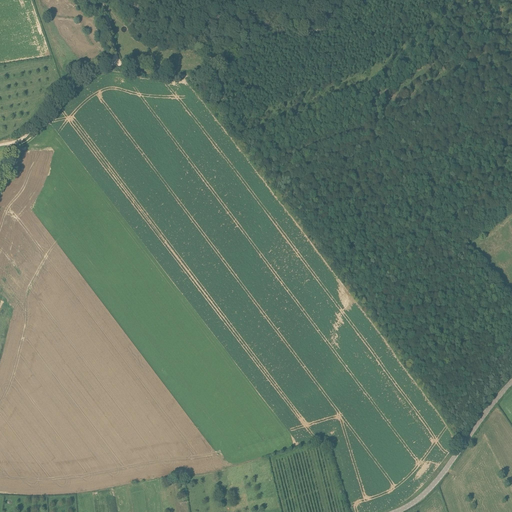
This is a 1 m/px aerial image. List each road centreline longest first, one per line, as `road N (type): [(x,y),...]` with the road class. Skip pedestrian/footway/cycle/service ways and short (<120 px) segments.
road 1 (track): [(118,63),(197,73),(273,36),(342,19),(362,0)]
road 2 (unclassified): [(0,144),(27,134),(83,74),(118,63),(106,14),(83,0)]
road 3 (unclassified): [(395,511),(433,484),(511,381)]
